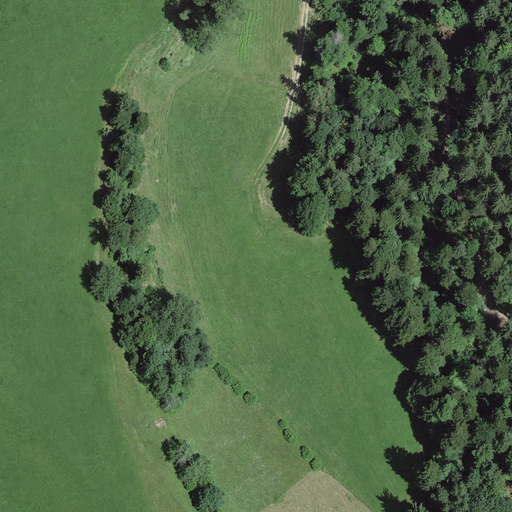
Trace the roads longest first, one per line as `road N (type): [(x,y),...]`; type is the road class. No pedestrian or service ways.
road 1 (track): [(511,319),(489,300),(452,160),(444,87),(451,0)]
road 2 (track): [(257,216),(255,179),(289,115),(307,0)]
